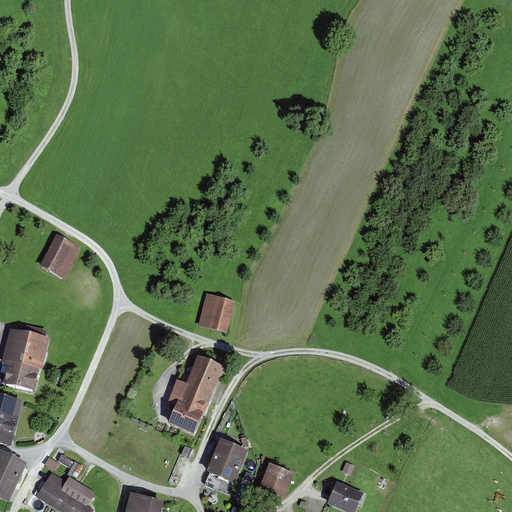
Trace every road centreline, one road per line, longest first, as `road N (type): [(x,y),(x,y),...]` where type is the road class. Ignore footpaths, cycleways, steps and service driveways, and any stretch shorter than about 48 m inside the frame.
road 1 (track): [(0,191),(98,249),(116,275),(120,303),(237,351),(324,353),(376,369),(511,458)]
road 2 (track): [(14,511),(66,424),(120,303)]
road 3 (track): [(0,212),(69,105),(76,61),(69,0)]
road 4 (track): [(190,495),(146,486),(61,446),(0,449)]
road 5 (track): [(269,511),(353,445),(428,400)]
road 6 (track): [(199,511),(188,488),(227,394),(247,366),(267,355)]
